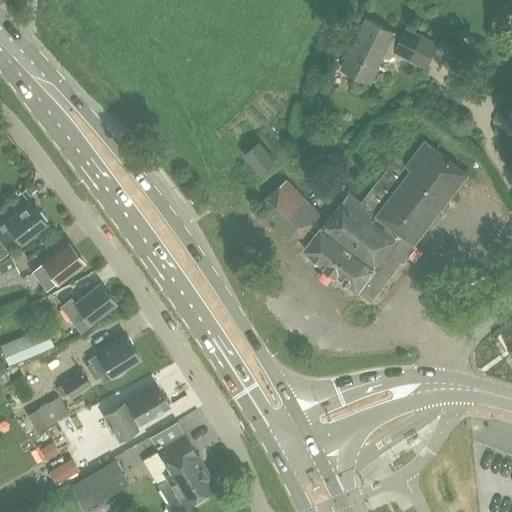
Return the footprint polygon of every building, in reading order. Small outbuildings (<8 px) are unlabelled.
[(342,68),(370,82),(378,66),(376,65),(381,54),(388,57),(395,54),(396,52),(425,66),(437,42),(407,28),(402,37),(393,33),(394,32),(367,18),(342,68)] [(242,153),(259,173),(276,159),(259,139),(242,153)] [(358,289),(371,299),(414,242),(468,172),(424,139),(406,162),(396,155),(361,201),(351,192),(323,228),(321,226),(304,249),(330,269),(358,290),(358,289)] [(290,235),(303,235),(315,220),(321,213),(288,178),(267,196),(266,209),(290,235)] [(30,202),(5,222),(9,227),(0,234),(0,257),(7,252),(4,248),(17,238),(21,243),(46,223),(30,202)] [(33,271),(46,288),(57,280),(58,282),(83,262),(67,241),(42,261),(43,262),(33,271)] [(0,277),(17,269),(12,259),(0,263),(0,277)] [(61,305),(80,330),(115,303),(99,283),(75,302),(71,297),(61,305)] [(12,362),(51,345),(42,325),(4,342),(5,343),(0,345),(8,363),(12,361),(12,362)] [(98,376),(101,381),(138,357),(124,335),(97,352),(97,353),(88,359),(90,362),(85,364),(94,378),(98,376)] [(66,393),(69,397),(70,398),(91,384),(81,369),(60,383),(61,384),(55,387),(61,396),(66,393)] [(104,414),(119,440),(137,429),(135,426),(168,405),(155,383),(104,414)] [(48,401),(36,408),(46,425),(58,418),(48,401)] [(72,433),(87,426),(80,412),(66,419),(72,433)] [(164,504),(169,511),(181,511),(187,508),(185,504),(215,486),(196,455),(198,455),(184,434),(158,450),(161,455),(159,456),(167,469),(161,472),(165,478),(156,484),(168,502),(164,504)] [(143,455),(162,446),(157,436),(138,446),(143,455)] [(52,441),(40,448),(46,459),(58,451),(52,441)] [(56,483),(79,470),(71,457),(48,470),(56,483)] [(128,481),(116,460),(72,486),(84,507),(128,481)]
